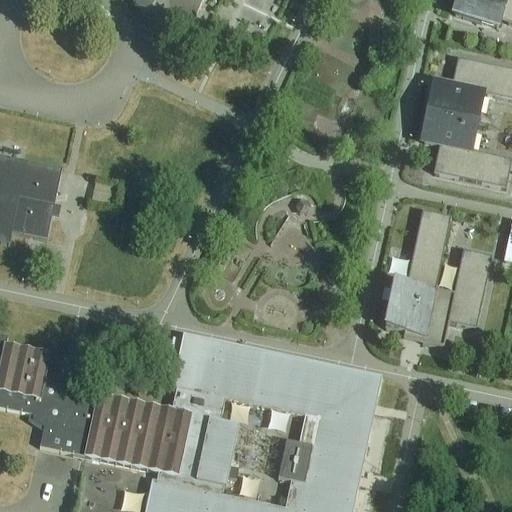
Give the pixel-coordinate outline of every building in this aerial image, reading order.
[(139,0),(134,11),(166,26),(171,14),(194,26),(206,0),(139,0)] [(511,28),(511,0),(459,0),(454,18),(496,32),(499,25),(511,28)] [(436,87),(430,117),(474,127),(480,98),(511,104),(511,74),(457,63),(452,90),(436,87)] [(474,127),(430,117),(423,147),(439,151),(433,178),(505,193),(511,164),(468,155),(474,127)] [(51,225),(62,173),(26,166),(0,161),(0,248),(10,251),(12,238),(47,245),(51,225)] [(117,190),(96,185),(92,206),(113,210),(117,190)] [(383,335),(422,343),(431,296),(433,296),(447,224),(419,218),(403,294),(392,291),(383,335)] [(511,247),(506,246),(502,266),(511,267),(511,247)] [(474,335),(489,262),(460,257),(451,300),(433,296),(431,296),(422,343),(421,350),(442,354),(447,329),(474,335)] [(0,342),(0,415),(36,424),(44,430),(39,454),(159,480),(157,487),(152,486),(146,511),(354,511),(382,383),(183,340),(172,394),(177,395),(172,418),(72,396),(62,389),(67,365),(7,352),(8,345),(0,342)]
